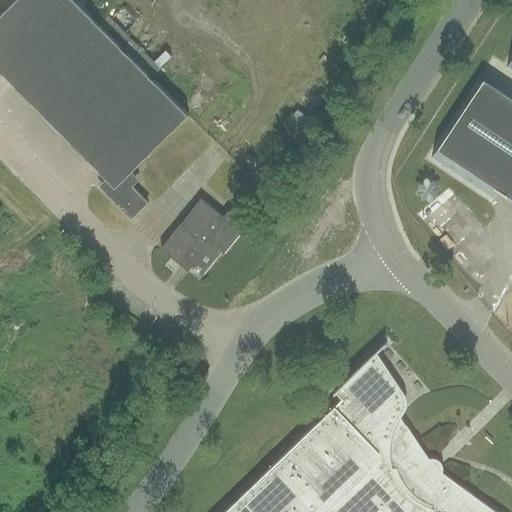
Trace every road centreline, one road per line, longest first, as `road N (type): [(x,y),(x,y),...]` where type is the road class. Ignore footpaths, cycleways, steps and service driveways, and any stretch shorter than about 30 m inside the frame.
road 1 (unclassified): [(233,353),(0,131)]
road 2 (tertiary): [(390,261),(375,226),(368,172),(377,141),(469,0)]
road 3 (unclassified): [(130,511),(233,353)]
road 4 (unclassified): [(233,353),(294,289),(390,261)]
road 5 (tertiary): [(511,385),(390,261)]
